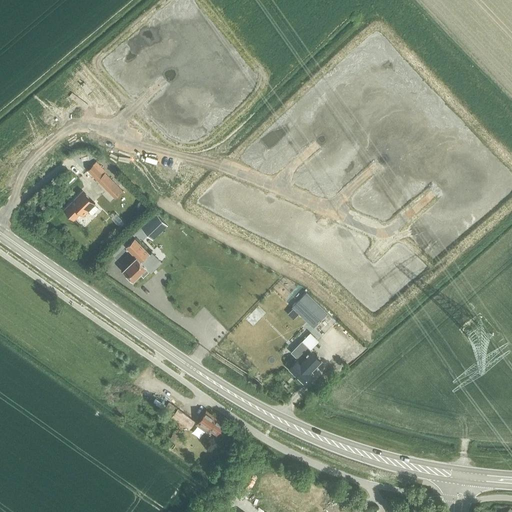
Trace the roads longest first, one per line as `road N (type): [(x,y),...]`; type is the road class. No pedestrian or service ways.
road 1 (primary): [(461,475),(324,440),(161,347)]
road 2 (unclassified): [(161,347),(155,362),(264,439),(372,485),(394,511)]
road 3 (primary): [(161,347),(0,232)]
